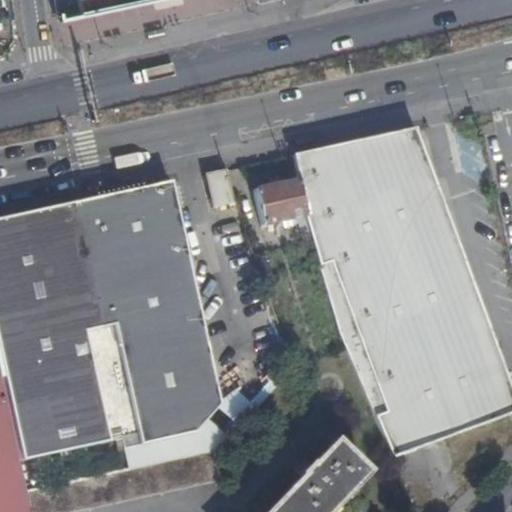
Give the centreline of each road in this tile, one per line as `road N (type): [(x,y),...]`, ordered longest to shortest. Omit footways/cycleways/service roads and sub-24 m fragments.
road 1 (primary): [(0,170),(511,63)]
road 2 (primary): [(484,0),(47,99)]
road 3 (unknown): [(178,133),(239,392)]
